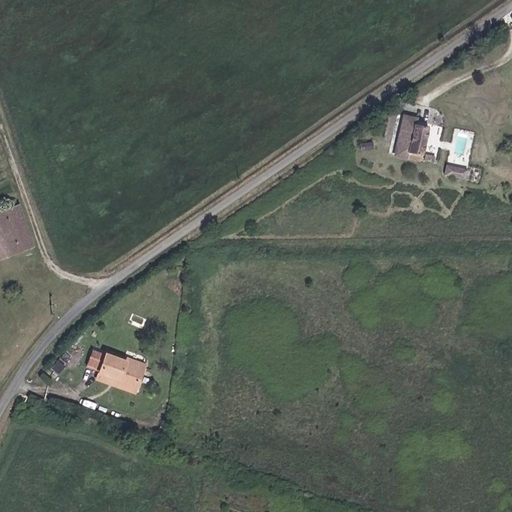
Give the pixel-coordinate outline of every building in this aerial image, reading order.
[(418,125),(419,119),(406,116),(398,156),(411,159),(413,150),(428,153),(434,128),(418,125)] [(446,176),(469,178),(470,167),(447,165),(446,176)] [(0,258),(37,247),(23,206),(0,212),(0,258)] [(140,391),(147,372),(110,358),(96,353),(91,369),(106,375),(105,376),(125,383),(124,385),(140,391)] [(110,358),(147,372),(149,366),(112,353),(110,358)] [(125,383),(105,376),(103,383),(139,395),(140,391),(124,385),(125,383)]
